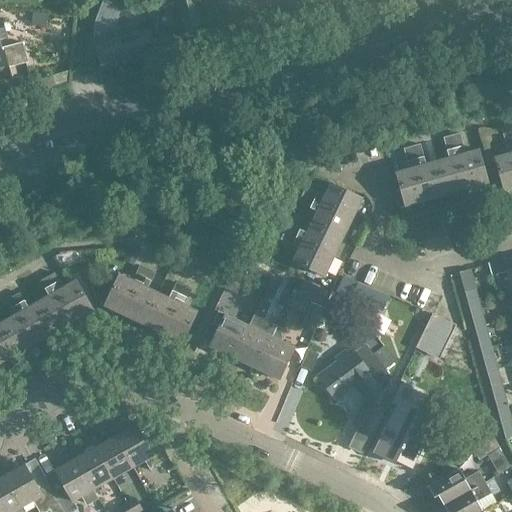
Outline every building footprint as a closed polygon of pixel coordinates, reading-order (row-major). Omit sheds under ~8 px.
[(103,70),(126,64),(117,32),(129,29),(129,28),(134,14),(139,16),(142,6),(126,0),(104,0),(104,2),(96,23),(94,40),(98,54),(94,56),(97,67),(102,68),(103,70)] [(186,31),(201,26),(193,0),(192,0),(178,4),(186,31)] [(0,40),(8,38),(2,17),(0,17),(0,40)] [(131,35),(129,29),(117,32),(126,64),(157,55),(150,30),(131,35)] [(0,51),(0,80),(10,78),(7,66),(23,62),(18,42),(1,47),(2,51),(0,51)] [(505,140),(511,138),(511,133),(511,132),(503,134),(505,140)] [(460,133),(452,136),(454,142),(462,140),(460,133)] [(445,144),(454,142),(452,136),(444,138),(445,144)] [(455,149),(464,146),(462,140),(454,142),(455,149)] [(445,144),(447,151),(455,149),(454,142),(445,144)] [(421,144),(413,146),(414,153),(423,151),(421,144)] [(404,149),(406,155),(414,153),(413,146),(404,149)] [(423,151),(414,153),(416,159),(424,157),(423,151)] [(449,159),(437,162),(446,196),(488,184),(479,151),(468,154),(469,157),(467,158),(451,163),(449,159)] [(416,159),(414,153),(406,155),(408,162),(416,159)] [(511,158),(510,159),(508,159),(507,155),(494,159),(503,193),(511,190),(511,158)] [(404,208),(446,196),(437,162),(427,165),(428,169),(411,174),(409,174),(408,170),(395,174),(404,208)] [(321,213),(317,212),(312,224),(343,239),(362,199),(331,184),(326,194),(329,196),(328,198),(321,213)] [(306,187),(302,195),(308,198),(312,190),(306,187)] [(312,190),(308,198),(314,201),(318,193),(312,190)] [(298,203),(304,205),(308,198),(302,195),(298,203)] [(310,208),(314,201),(308,198),(304,205),(310,208)] [(285,232),(291,235),(295,227),(289,224),(285,232)] [(343,239),(312,224),(307,233),(311,235),(303,251),(302,252),(299,251),(293,263),(324,278),(343,239)] [(295,227),(291,235),(297,238),(301,230),(295,227)] [(281,239),(287,242),(291,235),(285,232),(281,239)] [(297,238),(291,235),(287,242),(293,245),(297,238)] [(133,265),(140,250),(130,246),(123,260),(133,265)] [(511,257),(488,264),(492,277),(507,273),(511,290),(511,257)] [(247,272),(235,267),(224,289),(236,295),(247,272)] [(56,272),(49,276),(51,280),(58,276),(56,272)] [(274,274),(264,295),(273,300),(280,286),(292,293),(296,285),(274,274)] [(104,307),(143,325),(158,294),(148,289),(146,292),(129,284),(130,281),(118,275),(104,307)] [(44,285),(51,280),(49,276),(42,281),(44,285)] [(51,280),(53,284),(60,280),(58,276),(51,280)] [(347,312),(352,299),(359,284),(347,278),(335,307),(347,312)] [(53,284),(51,280),(44,285),(46,289),(53,284)] [(49,296),(38,303),(56,333),(94,311),(77,281),(65,287),(67,291),(51,299),(49,296)] [(297,295),(320,306),(326,293),(304,282),(297,295)] [(389,297),(359,284),(352,299),(382,313),(389,297)] [(479,303),(476,289),(464,292),(468,306),(479,303)] [(22,297),(20,293),(13,297),(15,301),(22,297)] [(169,299),(158,294),(143,325),(183,344),(198,312),(186,307),(184,310),(168,302),(169,299)] [(15,301),(13,297),(6,301),(8,305),(15,301)] [(17,305),(25,301),(22,297),(15,301),(17,305)] [(10,309),(17,305),(15,301),(8,305),(10,309)] [(12,318),(1,324),(18,354),(56,333),(38,303),(29,308),(30,311),(14,321),(12,318)] [(483,317),(479,303),(468,306),(472,320),(483,317)] [(301,328),(312,334),(323,311),(311,306),(301,328)] [(233,358),(248,326),(225,315),(210,347),(233,358)] [(0,364),(18,354),(1,324),(0,324),(0,364)] [(233,358),(256,369),(271,337),(248,326),(233,358)] [(271,337),(256,369),(279,380),(294,348),(281,342),(282,330),(275,329),(271,337)] [(417,348),(419,345),(438,355),(444,343),(447,344),(450,338),(449,338),(446,343),(424,332),(416,348),(417,348)] [(476,336),(480,350),(492,347),(488,333),(476,336)] [(374,356),(369,349),(375,345),(368,334),(350,348),(353,351),(318,378),(335,400),(355,386),(365,399),(353,423),(365,430),(378,404),(382,405),(387,394),(384,392),(390,379),(384,370),(395,361),(385,348),(374,356)] [(496,361),(492,347),(480,350),(484,364),(496,361)] [(256,372),(234,375),(237,395),(259,392),(256,372)] [(500,377),(489,380),(493,394),(504,391),(500,377)] [(405,388),(400,386),(394,399),(399,401),(373,452),(374,453),(373,455),(381,459),(383,456),(391,460),(390,461),(407,469),(426,429),(409,421),(416,407),(405,402),(408,395),(403,393),(405,388)] [(508,405),(504,391),(493,394),(496,408),(508,405)] [(511,436),(511,421),(501,424),(505,439),(511,436)] [(156,437),(145,443),(135,425),(115,437),(133,468),(145,461),(149,469),(168,459),(156,437)] [(133,468),(115,437),(95,448),(113,479),(133,468)] [(493,439),(473,450),(479,461),(499,449),(493,439)] [(113,479),(95,448),(75,459),(93,490),(113,479)] [(98,499),(93,490),(75,459),(55,470),(65,488),(54,494),(64,511),(74,511),(78,510),(73,502),(81,497),(87,506),(98,499)] [(24,465),(4,476),(22,508),(32,502),(38,511),(47,511),(49,511),(64,511),(54,494),(47,480),(36,486),(24,465)] [(479,473),(471,477),(465,481),(458,470),(427,487),(434,499),(438,497),(443,506),(485,483),(479,473)] [(24,511),(22,508),(4,476),(0,478),(0,511),(24,511)] [(485,483),(443,506),(446,511),(482,511),(483,511),(477,501),(491,493),(485,483)] [(135,498),(126,503),(131,511),(141,511),(143,511),(135,498)] [(131,511),(126,503),(117,508),(119,511),(131,511)]
